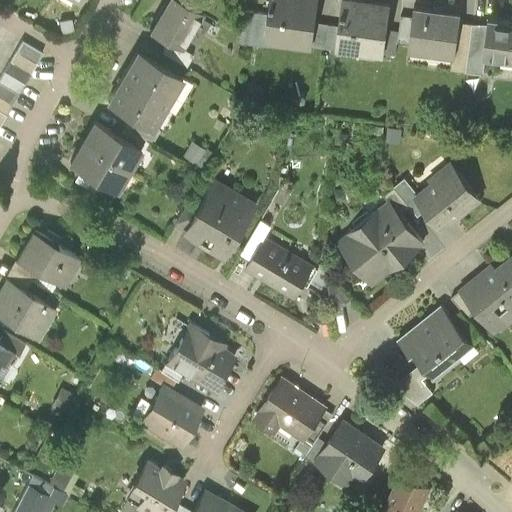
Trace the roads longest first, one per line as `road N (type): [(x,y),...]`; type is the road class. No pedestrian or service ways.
road 1 (residential): [(282,326),(130,237),(6,185)]
road 2 (residential): [(328,360),(511,205)]
road 3 (residential): [(502,511),(328,360)]
road 4 (residential): [(282,326),(196,475)]
road 5 (residential): [(77,59),(16,167)]
